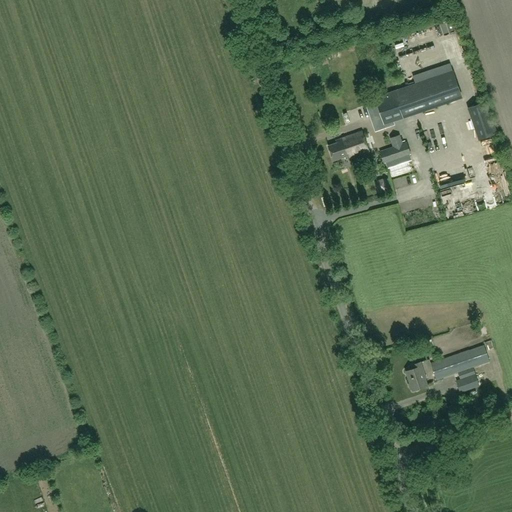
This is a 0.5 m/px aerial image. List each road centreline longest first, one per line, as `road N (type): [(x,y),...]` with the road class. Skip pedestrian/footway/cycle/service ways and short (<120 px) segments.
road 1 (unclassified): [(393,454),(234,0)]
road 2 (unclassified): [(393,454),(511,425)]
